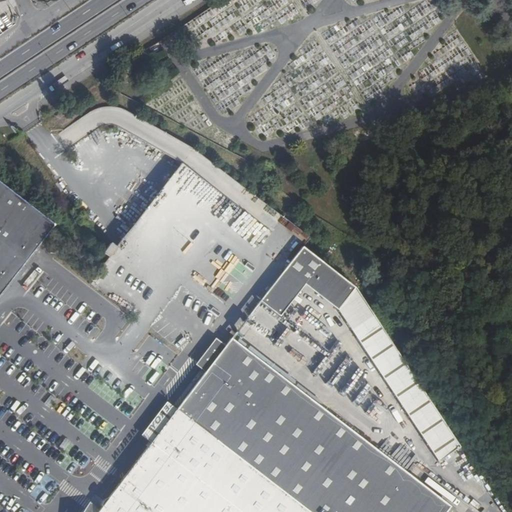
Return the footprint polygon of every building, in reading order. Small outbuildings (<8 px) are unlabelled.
[(105,171),(113,162),(107,157),(100,166),(105,171)] [(0,295),(10,282),(34,251),(55,224),(0,182),(0,295)] [(255,244),(261,224),(251,221),(245,241),(255,244)] [(186,227),(181,235),(194,243),(199,235),(186,227)] [(325,260),(304,244),(287,267),(307,282),(325,260)] [(325,260),(307,282),(340,308),(437,457),(460,443),(357,285),(325,260)] [(391,511),(384,507),(411,473),(234,335),(103,507),(92,499),(82,511),(391,511)] [(381,427),(391,415),(365,393),(370,387),(359,377),(364,371),(335,347),(314,373),(381,427)] [(446,511),(452,505),(411,473),(384,507),(391,511),(446,511)]
